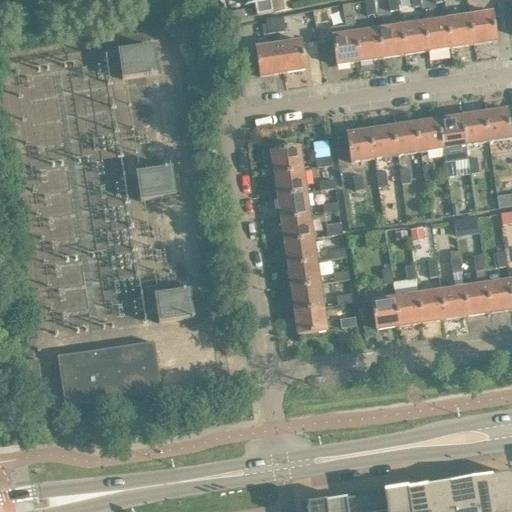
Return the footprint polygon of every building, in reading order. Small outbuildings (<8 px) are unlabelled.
[(270,0),(244,0),(245,5),(255,4),(257,15),(273,13),(270,0)] [(289,0),(272,0),(275,12),(291,9),(289,0)] [(376,14),(373,0),(372,0),(365,1),(367,16),(376,14)] [(388,0),(390,9),(390,11),(399,10),(397,0),(388,0)] [(346,26),(331,28),(337,66),(360,62),(356,33),(352,4),(342,5),(345,22),(346,26)] [(244,10),(228,13),(234,19),(245,17),(244,10)] [(498,42),(493,12),(470,16),(474,45),(498,42)] [(447,19),(451,49),(474,45),(470,16),(447,19)] [(286,33),(283,17),(275,18),(277,34),(286,33)] [(267,26),(263,27),(264,36),(277,34),(275,18),(266,19),(267,26)] [(424,23),(429,52),(451,49),(447,19),(424,23)] [(429,52),(424,23),(401,26),(406,55),(429,52)] [(406,55),(401,26),(379,30),(383,59),(406,55)] [(383,59),(379,30),(356,33),(360,62),(383,59)] [(307,70),(302,41),(279,44),(283,73),(307,70)] [(255,48),(260,77),(283,73),(279,44),(255,48)] [(150,46),(118,51),(123,80),(155,75),(150,46)] [(511,138),(511,137),(508,110),(484,113),(488,143),(511,138)] [(461,117),(466,146),(488,143),(484,113),(461,117)] [(461,117),(439,120),(443,149),(445,163),(454,162),(468,160),(466,146),(461,117)] [(443,149),(439,120),(416,123),(420,153),(443,149)] [(420,153),(416,123),(393,127),(397,156),(420,153)] [(397,156),(393,127),(370,130),(375,160),(397,156)] [(347,134),(351,163),(375,160),(370,130),(347,134)] [(327,142),(315,144),(317,159),(330,157),(327,142)] [(300,147),(271,151),(274,175),(304,171),(300,147)] [(317,159),(316,159),(317,168),(332,166),(331,157),(330,157),(317,159)] [(468,160),(470,175),(479,173),(477,159),(468,160)] [(445,163),(447,178),(456,177),(454,162),(445,163)] [(422,167),(425,182),(433,180),(431,165),(422,167)] [(168,168),(136,173),(140,202),(172,197),(168,168)] [(400,170),(402,185),(410,184),(408,169),(400,170)] [(278,198),(307,193),(304,171),(274,175),(278,198)] [(377,174),(379,188),(387,187),(385,172),(377,174)] [(353,177),(355,192),(364,190),(362,176),(353,177)] [(334,180),(319,183),(321,191),(335,189),(334,180)] [(281,221),(310,216),(307,193),(278,198),(281,221)] [(511,194),(497,197),(499,209),(511,206),(511,194)] [(339,212),(338,203),(323,205),(324,214),(339,212)] [(284,243),(314,239),(310,216),(281,221),(284,243)] [(342,235),(341,226),(326,228),(327,237),(342,235)] [(420,229),(408,231),(410,239),(421,237),(420,229)] [(407,231),(395,233),(396,241),(408,239),(407,231)] [(314,239),(284,243),(288,266),(317,262),(314,239)] [(346,257),(344,249),(330,251),(331,260),(346,257)] [(496,254),(499,268),(507,267),(505,252),(496,254)] [(481,255),(473,256),(478,286),(463,288),(468,317),(490,314),(486,285),(481,255)] [(459,259),(450,261),(454,289),(440,292),(445,320),(468,317),(463,288),(459,259)] [(317,262),(288,266),(291,289),(321,284),(317,262)] [(427,264),(429,279),(438,278),(436,263),(427,264)] [(413,266),(405,268),(407,282),(416,281),(413,266)] [(382,271),(384,286),(393,284),(391,269),(382,271)] [(334,282),(349,280),(348,272),(333,274),(334,282)] [(399,327),(422,324),(418,295),(416,281),(407,282),(393,284),(395,298),(399,327)] [(486,285),(490,314),(511,310),(511,303),(509,281),(486,285)] [(321,284),(291,289),(295,312),(324,307),(321,284)] [(186,290),(155,295),(159,324),(191,319),(186,290)] [(445,320),(440,292),(418,295),(422,324),(445,320)] [(351,294),(336,297),(337,305),(352,303),(351,294)] [(371,302),(376,331),(399,327),(395,298),(371,302)] [(298,335),(327,331),(324,307),(295,312),(298,335)] [(340,321),(341,329),(356,327),(355,319),(340,321)] [(153,343),(59,357),(66,405),(160,393),(153,343)] [(38,360),(13,364),(20,413),(46,410),(38,360)] [(497,511),(511,511),(511,475),(510,473),(492,476),(497,511)] [(497,511),(492,476),(471,479),(475,511),(497,511)] [(475,511),(471,479),(449,483),(453,511),(475,511)] [(453,511),(449,483),(428,486),(432,511),(453,511)] [(432,511),(428,486),(407,490),(410,511),(432,511)] [(410,511),(407,490),(384,493),(387,511),(410,511)] [(377,511),(387,511),(384,493),(307,505),(307,511),(377,511)]
